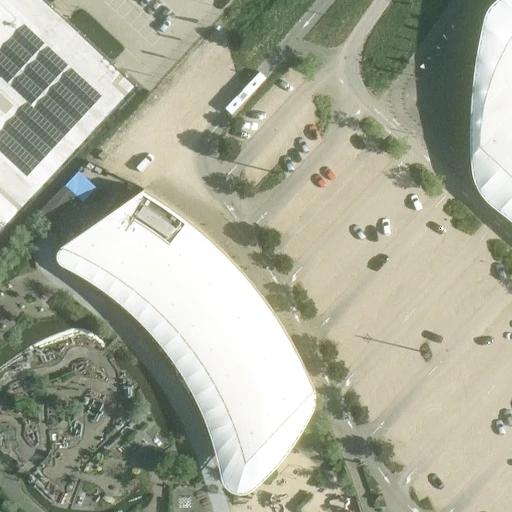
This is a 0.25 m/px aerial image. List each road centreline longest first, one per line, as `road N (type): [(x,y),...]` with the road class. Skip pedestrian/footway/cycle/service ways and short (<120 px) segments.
road 1 (residential): [(287,43),(193,153),(310,337),(384,480),(417,511)]
road 2 (residential): [(511,238),(334,68)]
